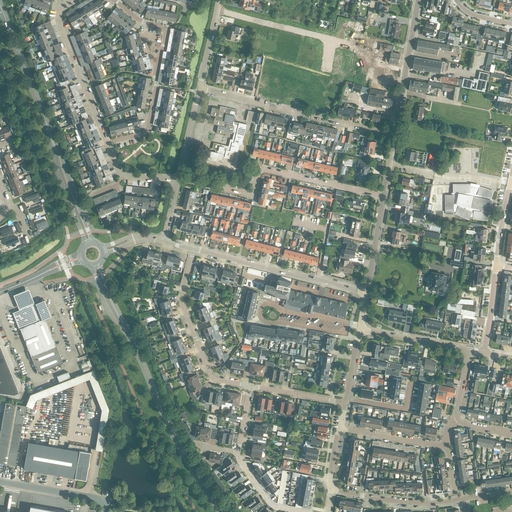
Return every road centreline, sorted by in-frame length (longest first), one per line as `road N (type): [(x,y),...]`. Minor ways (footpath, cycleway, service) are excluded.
road 1 (primary): [(215,503),(174,436),(95,265)]
road 2 (primary): [(89,244),(0,5)]
road 3 (residential): [(384,197),(259,167),(252,194),(177,179)]
road 4 (residential): [(106,142),(148,130),(167,28),(144,24),(114,0)]
road 5 (residential): [(347,323),(260,308),(262,320),(345,334)]
road 6 (unclassified): [(194,249),(367,293)]
road 7 (residential): [(250,386),(210,379),(181,301),(194,249)]
road 8 (residential): [(106,142),(58,21),(69,0)]
road 9 (unclassified): [(394,134),(418,0)]
road 10 (residential): [(331,489),(405,503),(455,500)]
road 11 (residential): [(394,134),(276,106)]
road 12 (unknown): [(14,484),(29,418),(74,389)]
